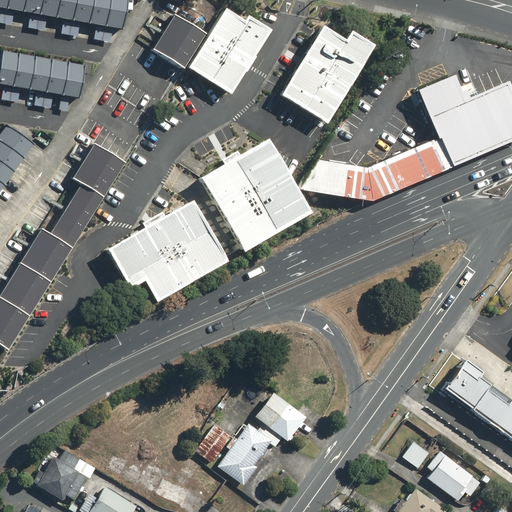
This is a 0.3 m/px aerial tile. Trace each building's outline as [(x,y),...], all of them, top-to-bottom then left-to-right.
[(0,0),(0,7),(119,28),(123,0),(0,0)] [(0,10),(0,22),(10,25),(13,13),(0,10)] [(219,10),(183,69),(225,94),(264,30),(242,16),(239,22),(219,10)] [(171,14),(149,50),(179,68),(201,33),(171,14)] [(29,16),(27,28),(44,31),(46,19),(29,16)] [(62,22),(60,33),(77,36),(79,25),(62,22)] [(317,26),(274,95),(319,123),(368,46),(345,32),(340,41),(317,26)] [(95,27),(93,39),(109,42),(111,30),(95,27)] [(81,65),(0,51),(0,84),(75,97),(81,65)] [(447,76),(413,90),(433,137),(445,164),(511,136),(511,104),(503,83),(458,102),(447,76)] [(2,87),(0,98),(17,102),(19,90),(2,87)] [(35,93),(33,105),(50,108),(52,96),(35,93)] [(59,97),(57,109),(65,110),(67,99),(59,97)] [(4,124),(0,130),(0,186),(30,143),(4,124)] [(363,168),(312,159),(292,189),(366,201),(446,166),(445,164),(433,137),(363,168)] [(260,139),(194,178),(237,251),(303,212),(260,139)] [(38,229),(0,290),(0,344),(6,349),(120,162),(90,144),(69,178),(77,183),(46,234),(38,229)] [(186,200),(102,249),(125,289),(140,280),(152,301),(221,260),(186,200)] [(460,369),(442,393),(511,443),(511,411),(483,391),(486,388),(460,369)] [(267,428),(286,404),(270,392),(251,416),(267,428)] [(286,404),(267,428),(285,441),(303,417),(286,404)] [(229,436),(212,424),(193,451),(210,463),(229,436)] [(274,447),(280,439),(260,425),(255,431),(246,424),(216,466),(242,485),(255,467),(251,464),(267,442),(274,447)] [(411,441),(400,456),(416,467),(427,452),(411,441)] [(478,480),(437,449),(424,467),(430,471),(424,479),(454,501),(461,491),(467,495),(478,480)] [(95,467),(63,450),(58,459),(46,453),(36,470),(42,474),(35,487),(62,501),(65,495),(73,499),(85,478),(88,480),(95,467)] [(88,493),(77,511),(78,511),(131,511),(135,506),(103,486),(95,498),(88,493)] [(451,511),(412,486),(395,511),(451,511)] [(49,511),(30,501),(23,511),(49,511)]
